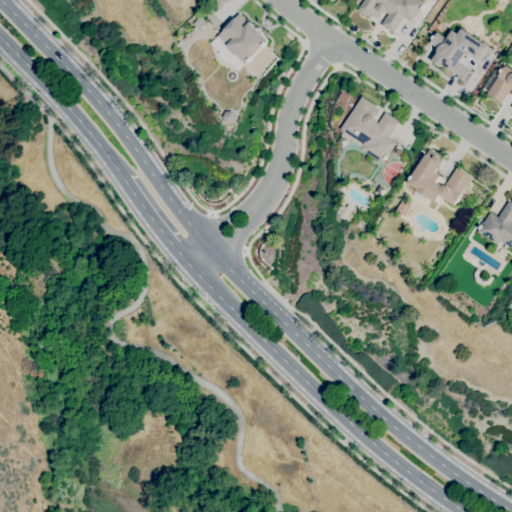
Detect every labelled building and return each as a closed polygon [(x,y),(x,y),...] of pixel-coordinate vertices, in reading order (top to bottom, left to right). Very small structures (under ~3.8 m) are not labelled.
[(394,33),(389,30),(389,29),(386,27),(386,28),(381,25),(389,14),(384,11),(384,12),(383,12),(383,13),(382,13),(382,12),(381,12),(376,18),(370,14),(368,16),(365,14),(364,16),(360,13),(361,12),(358,9),(364,0),(420,0),(425,3),(423,6),(424,6),(419,13),(412,23),(405,18),(394,33)] [(210,19),(206,15),(208,13),(214,8),(218,12),(210,19)] [(239,71),(229,61),(227,63),(218,54),(220,52),(211,43),(224,30),(223,30),(235,18),(239,14),(248,22),(249,22),(258,30),(257,30),(260,33),(268,40),(266,43),(267,44),(265,47),(264,46),(251,59),(252,59),(250,62),(249,61),(239,71)] [(200,31),(193,24),(200,16),(207,24),(200,31)] [(467,83),(457,77),(458,75),(443,65),(442,67),(432,61),(438,53),(438,52),(438,51),(438,50),(438,49),(438,48),(430,43),(433,39),(432,38),(434,35),(435,36),(438,32),(447,38),(453,30),(459,34),(462,29),(489,46),(480,60),(477,58),(477,59),(472,56),(473,55),(470,53),(469,56),(466,54),(459,63),(474,73),(467,83)] [(511,88),(502,103),(487,93),(499,76),(498,76),(501,72),(500,71),(502,68),(503,69),(506,65),(511,69),(511,88)] [(346,104),(338,99),(343,92),(350,97),(346,104)] [(376,121),(378,123),(385,112),(400,122),(389,138),(397,143),(388,157),(385,160),(382,164),(361,149),(362,148),(342,135),(344,132),(341,129),(362,97),(374,105),(373,107),(379,111),(375,117),(375,118),(376,119),(376,120),(376,121)] [(227,122),(223,117),(226,111),(232,111),(236,116),(233,122),(227,122)] [(343,145),(337,142),(341,137),(346,140),(343,145)] [(454,206),(439,196),(436,202),(430,198),(430,199),(416,190),(417,189),(408,183),(410,179),(412,175),(412,176),(430,149),(444,159),(443,161),(444,162),(439,169),(438,168),(435,173),(440,176),(436,182),(442,186),(443,186),(443,185),(444,185),(445,185),(457,167),(472,177),(460,194),(461,195),(458,198),(460,199),(458,202),(456,202),(454,206)] [(382,195),(376,191),(380,186),(385,189),(382,195)] [(403,216),(408,208),(400,202),(395,211),(403,216)] [(511,248),(501,241),(498,245),(477,232),(480,229),(479,228),(481,225),(482,225),(491,212),(498,217),(509,202),(511,204),(511,248)] [(350,220),(347,218),(346,220),(341,216),(341,215),(338,213),(343,205),(347,208),(349,205),(353,208),(351,211),(354,214),(350,220)] [(482,286),(476,281),(474,274),(478,268),(481,270),(478,275),(479,279),(483,282),(487,281),(491,276),(494,278),(489,284),(482,286)]
